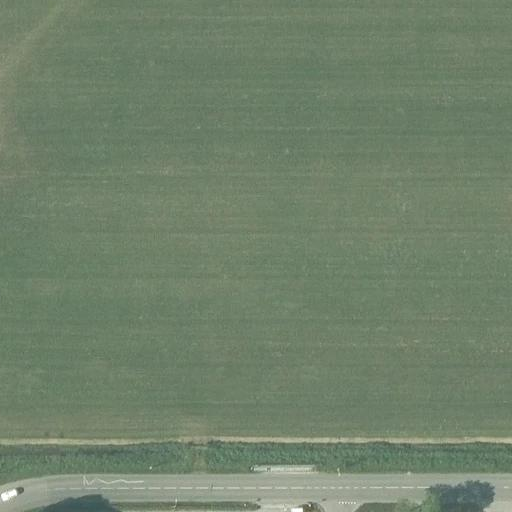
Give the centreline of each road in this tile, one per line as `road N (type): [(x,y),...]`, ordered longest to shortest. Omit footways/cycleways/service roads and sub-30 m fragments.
road 1 (tertiary): [(0,504),(51,490),(340,489)]
road 2 (tertiary): [(340,489),(511,489)]
